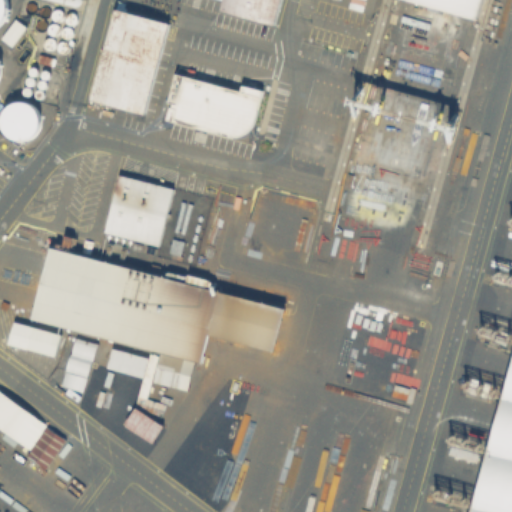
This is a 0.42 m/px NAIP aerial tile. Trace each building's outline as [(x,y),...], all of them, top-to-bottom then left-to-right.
[(220,0),(280,0),(274,24),(218,11),(220,0)] [(406,0),(478,17),(481,0),(406,0)] [(86,98),(111,7),(168,20),(143,112),(86,98)] [(0,36),(0,37),(11,45),(24,26),(13,18),(0,36)] [(245,130),(239,133),(236,134),(231,134),(226,133),(162,118),(175,70),(263,91),(255,118),(252,123),(250,127),(245,130)] [(26,138),(33,134),(37,128),(40,121),(39,113),(35,107),(29,102),(22,100),(15,100),(8,104),(3,110),(1,117),(2,125),(5,131),(11,136),(18,138),(26,138)] [(117,172),(173,186),(158,243),(101,230),(117,172)] [(271,348),(207,332),(201,358),(33,316),(51,247),(282,304),(271,348)] [(60,333),(12,321),(6,343),(54,355),(60,333)] [(62,386),(84,390),(94,342),(72,337),(62,386)] [(141,376),(147,357),(112,347),(106,366),(141,376)] [(511,511),(467,511),(511,349),(511,511)] [(157,355),(149,352),(138,391),(146,393),(157,355)] [(0,427),(0,390),(45,424),(28,448),(0,427)] [(151,442),(162,425),(134,406),(123,423),(151,442)] [(46,426),(65,440),(44,468),(25,454),(46,426)] [(166,464),(181,446),(226,480),(211,499),(166,464)]
